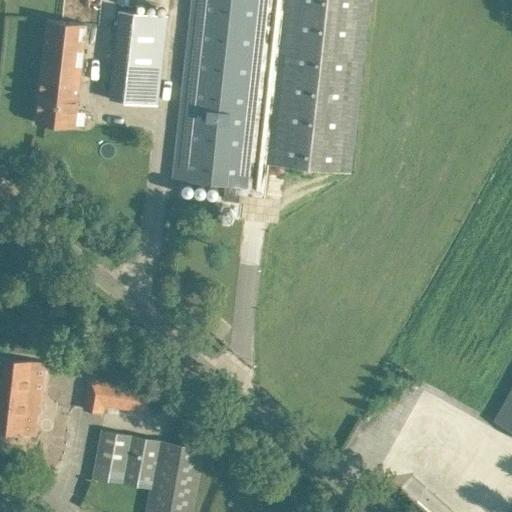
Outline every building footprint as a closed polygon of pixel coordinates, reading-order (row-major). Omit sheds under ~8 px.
[(225,184),(224,199),(235,200),(236,193),(265,196),(269,163),(350,172),(369,0),(193,0),(173,178),(225,184)] [(110,98),(157,104),(167,15),(119,10),(110,98)] [(36,122),(75,126),(87,23),(48,18),(36,122)] [(0,355),(0,430),(36,434),(37,419),(39,419),(46,361),(0,355)] [(83,410),(102,413),(107,378),(89,375),(83,410)] [(511,386),(494,419),(511,429),(511,386)] [(150,485),(159,437),(100,426),(92,475),(150,485)]
